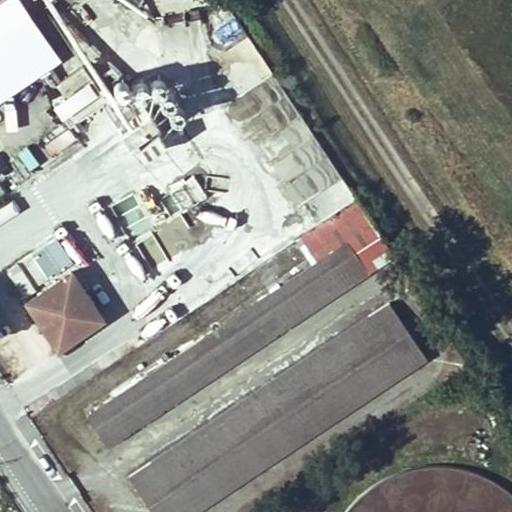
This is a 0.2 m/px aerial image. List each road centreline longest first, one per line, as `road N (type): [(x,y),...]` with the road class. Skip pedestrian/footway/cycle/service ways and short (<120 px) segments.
road 1 (unknown): [(61,193),(216,131),(268,209),(268,227),(257,238),(137,315)]
road 2 (unknown): [(0,405),(137,315)]
road 3 (unknown): [(61,193),(137,315)]
road 4 (unknown): [(216,131),(147,27)]
